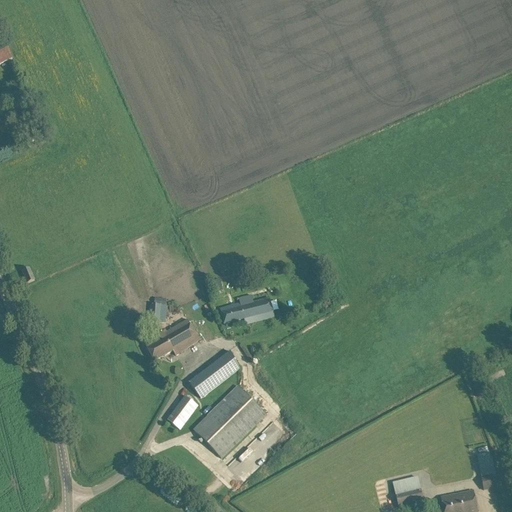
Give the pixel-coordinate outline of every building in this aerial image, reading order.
[(0,42),(0,64),(12,59),(3,41),(0,42)] [(0,98),(0,108),(1,110),(29,96),(25,87),(0,98)] [(23,134),(27,145),(46,138),(42,127),(23,134)] [(22,272),(27,284),(35,281),(29,269),(22,272)] [(213,281),(216,293),(223,291),(219,279),(213,281)] [(274,318),(272,308),(269,299),(253,303),(251,296),(239,300),(239,304),(220,309),(224,325),(244,320),(245,325),(274,318)] [(149,324),(160,325),(161,307),(151,305),(149,324)] [(200,340),(195,332),(187,320),(145,345),(154,362),(173,352),(176,356),(200,340)] [(189,384),(200,399),(239,369),(231,352),(189,384)] [(270,370),(258,381),(279,404),(291,392),(270,370)] [(193,431),(221,459),(266,415),(238,387),(193,431)] [(167,421),(180,430),(198,406),(185,397),(167,421)] [(240,457),(243,460),(253,451),(251,448),(240,457)] [(481,478),(483,491),(495,488),(493,477),(495,477),(491,458),(490,458),(489,454),(477,456),(481,478)] [(420,489),(417,478),(393,483),(395,494),(395,495),(399,509),(424,502),(420,488),(420,489)] [(477,511),(476,505),(473,491),(441,498),(443,511),(477,511)]
